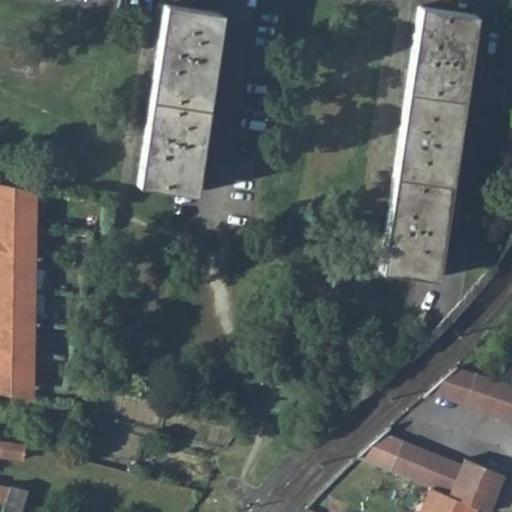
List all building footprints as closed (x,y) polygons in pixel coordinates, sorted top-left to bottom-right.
[(135,183),(190,192),(220,6),(180,0),(164,0),(150,88),(135,183)] [(376,272),(435,280),(444,216),(474,9),(415,0),(376,272)] [(27,190),(0,184),(0,379),(21,383),(27,349),(21,348),(27,318),(22,317),(28,284),(23,283),(29,250),(23,248),(29,216),(22,214),(27,190)] [(480,372),(461,365),(434,390),(469,402),(480,372)] [(499,378),(480,372),(469,402),(489,409),(499,378)] [(511,382),(499,378),(489,409),(508,416),(511,405),(511,382)] [(21,383),(0,379),(0,392),(26,398),(27,390),(28,384),(21,383)] [(385,434),(360,457),(392,471),(405,443),(385,434)] [(24,445),(0,440),(0,455),(22,460),(24,445)] [(405,443),(392,471),(411,479),(424,451),(405,443)] [(443,460),(424,451),(411,479),(430,487),(431,488),(443,460)] [(462,468),(450,496),(476,507),(488,511),(494,511),(501,495),(509,473),(467,456),(462,468)] [(443,460),(431,488),(450,496),(462,468),(443,460)] [(18,511),(25,491),(9,486),(2,506),(0,511),(18,511)] [(474,511),(476,507),(450,496),(431,488),(430,487),(419,511),(474,511)]
